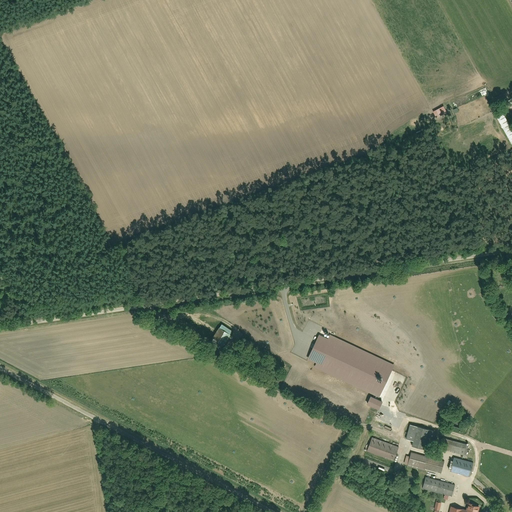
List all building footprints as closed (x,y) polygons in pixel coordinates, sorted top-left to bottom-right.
[(511,127),(505,114),(497,118),(511,144),(511,143),(511,127)] [(232,331),(221,325),(218,329),(229,335),(232,331)] [(229,335),(218,329),(210,343),(222,350),(230,336),(229,335)] [(451,413),(447,424),(460,429),(464,419),(451,413)] [(406,439),(413,441),(412,447),(424,450),(426,444),(431,445),(435,429),(410,423),(406,439)] [(475,423),(471,430),(477,432),(480,425),(475,423)] [(442,437),(438,448),(464,456),(467,445),(442,437)] [(411,452),(407,467),(440,476),(444,460),(411,452)] [(455,458),(451,471),(471,477),(475,464),(455,458)] [(426,476),(422,489),(452,496),(455,484),(426,476)] [(435,502),(434,510),(440,511),(442,503),(435,502)]
